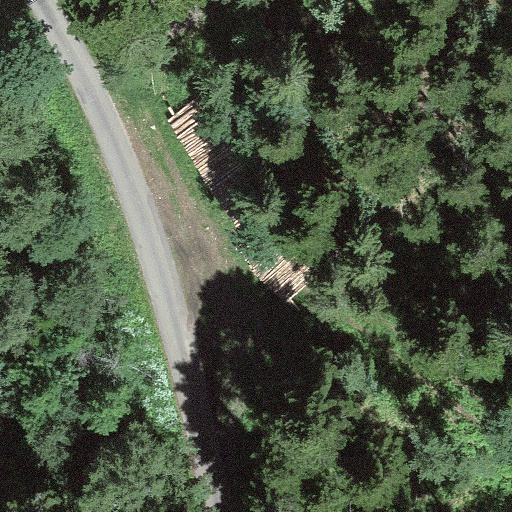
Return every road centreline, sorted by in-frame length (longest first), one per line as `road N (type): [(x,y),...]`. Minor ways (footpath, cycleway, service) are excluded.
road 1 (unclassified): [(208,511),(128,169)]
road 2 (track): [(40,0),(89,79),(128,169)]
